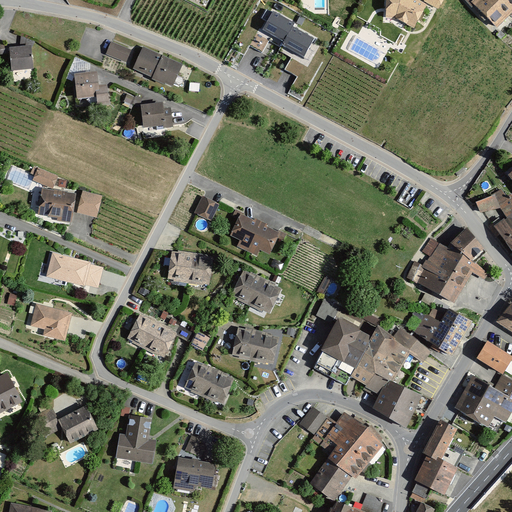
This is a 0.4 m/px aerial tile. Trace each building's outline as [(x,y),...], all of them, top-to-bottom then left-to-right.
[(386,0),(384,21),(394,21),(411,33),(424,9),(411,2),(411,0),(386,0)] [(442,0),(426,0),(424,5),(436,12),(442,0)] [(459,0),(470,11),(473,9),(493,32),(511,14),(511,2),(510,0),(459,0)] [(272,10),(261,29),(284,41),(282,45),(303,57),(314,39),(293,27),(295,23),(272,10)] [(31,45),(9,48),(12,71),(34,69),(31,45)] [(110,46),(105,58),(123,66),(128,53),(110,46)] [(181,68),(141,50),(130,72),(169,91),(181,68)] [(94,77),(72,79),(75,103),(93,101),(94,108),(106,107),(104,90),(96,91),(94,77)] [(161,108),(139,110),(141,131),(160,129),(161,133),(170,132),(168,113),(161,114),(161,108)] [(463,166),(455,173),(458,176),(466,169),(463,166)] [(36,171),(31,183),(51,192),(56,180),(36,171)] [(102,189),(82,188),(81,211),(101,212),(102,189)] [(492,199),(474,206),(479,216),(499,210),(505,221),(493,230),(511,257),(511,202),(511,201),(506,203),(501,193),(491,197),(492,199)] [(73,200),(41,194),(37,218),(56,221),(56,225),(68,227),(73,200)] [(217,207),(202,200),(194,216),(209,223),(217,207)] [(229,238),(239,242),(236,248),(256,257),(258,252),(268,256),(278,235),(239,216),(229,238)] [(413,264),(406,280),(453,307),(469,274),(484,281),(486,275),(471,265),(483,253),(465,233),(446,251),(430,241),(421,255),(429,260),(421,269),(413,264)] [(211,257),(168,253),(166,281),(208,285),(211,257)] [(102,269),(51,254),(44,278),(84,289),(85,286),(96,289),(102,269)] [(243,268),(238,265),(234,272),(239,275),(243,268)] [(280,291),(243,272),(230,297),(268,316),(280,291)] [(511,305),(510,304),(496,325),(511,334),(511,305)] [(69,315),(35,305),(28,327),(43,331),(42,336),(61,342),(69,315)] [(166,305),(160,313),(167,317),(172,309),(166,305)] [(335,324),(312,369),(344,386),(347,381),(373,329),(376,324),(349,311),(340,327),(335,324)] [(426,317),(413,336),(448,360),(470,327),(448,312),(439,326),(426,317)] [(176,334),(139,315),(126,340),(164,359),(176,334)] [(185,321),(173,315),(170,322),(182,328),(185,321)] [(203,328),(196,342),(209,348),(216,335),(203,328)] [(390,341),(373,329),(347,381),(377,400),(385,383),(390,386),(408,355),(421,365),(429,354),(398,330),(390,341)] [(277,339),(236,330),(230,357),(271,366),(277,339)] [(511,360),(486,343),(474,360),(500,377),(511,360)] [(233,381),(195,363),(183,389),(222,406),(233,381)] [(0,413),(21,403),(7,374),(0,377),(0,413)] [(511,410),(511,385),(501,379),(493,392),(473,381),(454,415),(486,433),(493,421),(503,427),(511,410)] [(419,401),(390,386),(385,383),(377,400),(371,412),(404,429),(419,401)] [(84,410),(57,424),(69,447),(96,433),(84,410)] [(325,422),(311,411),(298,427),(312,438),(325,422)] [(118,437),(115,461),(151,466),(154,442),(147,441),(150,421),(128,418),(126,438),(118,437)] [(382,450),(345,419),(326,440),(338,450),(328,461),(354,483),(382,450)] [(437,425),(420,458),(426,461),(437,467),(455,434),(437,425)] [(191,439),(185,454),(195,458),(201,443),(191,439)] [(348,481),(328,461),(311,488),(334,502),(348,481)] [(437,467),(426,461),(414,487),(442,499),(454,474),(437,467)] [(217,469),(177,463),(172,492),(192,495),(193,492),(212,496),(217,469)] [(378,511),(383,503),(366,496),(362,508),(355,505),(352,511),(336,504),(332,511),(378,511)]
